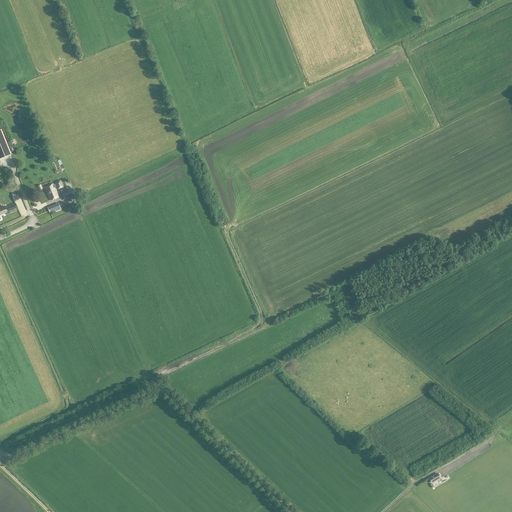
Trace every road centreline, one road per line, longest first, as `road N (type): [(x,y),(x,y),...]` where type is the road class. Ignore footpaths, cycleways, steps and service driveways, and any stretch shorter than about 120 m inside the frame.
road 1 (unclassified): [(294,511),(158,390),(16,455),(0,452)]
road 2 (unknown): [(381,511),(498,430)]
